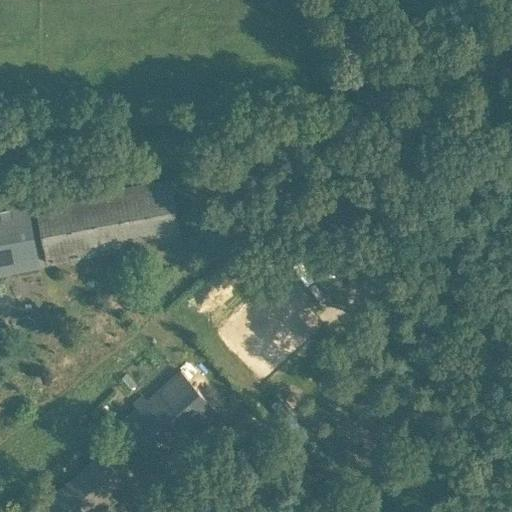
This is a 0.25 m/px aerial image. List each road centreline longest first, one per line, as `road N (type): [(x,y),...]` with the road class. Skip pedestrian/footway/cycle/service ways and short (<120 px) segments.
road 1 (unclassified): [(511,390),(374,98),(342,0)]
road 2 (track): [(0,130),(374,98)]
road 3 (track): [(385,116),(511,103)]
